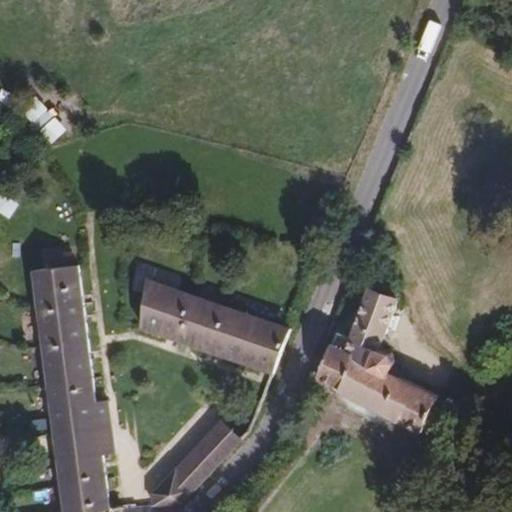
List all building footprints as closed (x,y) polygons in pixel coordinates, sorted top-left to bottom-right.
[(46,105),(30,110),(35,126),(51,121),(46,105)] [(54,143),(69,129),(58,116),(42,130),(54,143)] [(0,210),(12,218),(22,204),(5,193),(0,199),(0,210)] [(110,511),(116,511),(124,510),(122,492),(111,493),(82,267),(37,271),(44,333),(65,511),(110,511)] [(44,333),(37,271),(17,272),(24,335),(44,333)] [(265,369),(276,338),(231,323),(236,309),(162,282),(146,326),(199,345),(204,334),(242,348),(238,359),(265,369)] [(402,307),(375,294),(352,341),(339,335),(316,380),(340,392),(398,419),(421,431),(439,395),(399,376),(403,367),(394,362),(397,343),(387,338),(402,307)] [(199,345),(238,359),(242,348),(204,334),(199,345)] [(398,419),(340,392),(334,404),(391,431),(398,419)] [(252,429),(262,409),(239,399),(236,407),(232,416),(231,419),(252,429)] [(232,416),(236,407),(224,401),(220,411),(232,416)] [(182,504),(252,429),(231,419),(155,495),(156,506),(182,504)]
